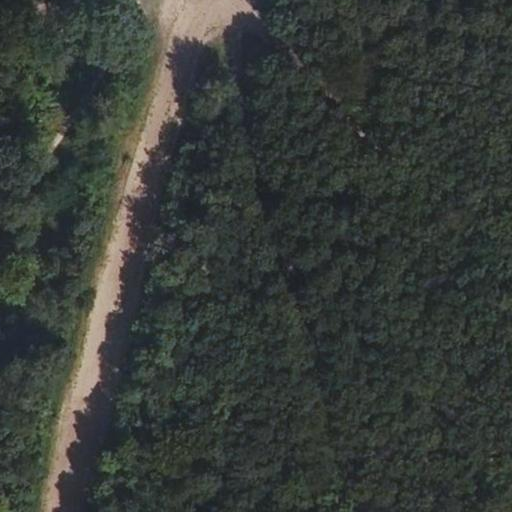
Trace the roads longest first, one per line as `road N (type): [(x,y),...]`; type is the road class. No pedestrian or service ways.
road 1 (unknown): [(192,0),(245,131),(359,511)]
road 2 (unknown): [(179,0),(57,511)]
road 3 (unknown): [(242,0),(511,314)]
road 4 (track): [(167,0),(0,224)]
